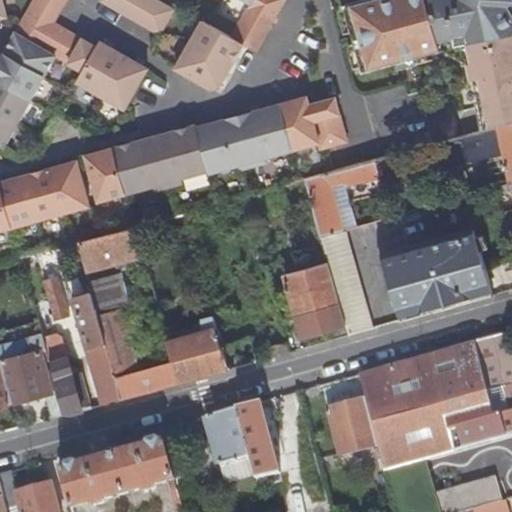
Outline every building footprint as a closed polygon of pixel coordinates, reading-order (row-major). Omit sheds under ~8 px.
[(0,144),(4,147),(55,56),(85,72),(79,83),(126,109),(150,68),(141,63),(110,46),(102,41),(99,47),(55,23),(67,0),(34,0),(5,53),(4,52),(0,58),(0,144)] [(161,34),(175,9),(158,0),(100,0),(101,0),(161,34)] [(248,0),(251,1),(231,37),(203,22),(176,70),(212,90),(221,87),(225,78),(238,55),(244,43),(257,50),(284,0),(248,0)] [(511,0),(362,0),(346,5),(365,72),(448,49),(447,47),(467,41),(474,79),(475,79),(486,129),(511,121),(511,0)] [(347,141),(335,98),(332,99),(309,105),(307,97),(301,99),(279,105),(206,125),(197,127),(196,125),(156,136),(125,144),(99,151),(86,155),(98,201),(152,186),(153,191),(183,184),(181,178),(209,171),(209,173),(237,165),(238,170),(268,162),(266,157),(319,143),(321,149),(347,141)] [(511,123),(511,121),(486,129),(387,155),(302,178),(303,180),(306,179),(378,160),(451,141),(470,135),(500,127),(511,123)] [(510,169),(511,180),(511,123),(500,127),(508,163),(503,164),(504,170),(510,169)] [(470,135),(451,141),(458,167),(477,161),(470,135)] [(0,229),(90,205),(78,160),(51,168),(24,175),(3,181),(0,181),(0,229)] [(378,160),(306,179),(319,230),(321,236),(342,230),(329,181),(346,176),(350,188),(383,179),(378,160)] [(87,272),(144,256),(136,226),(79,242),(87,272)] [(323,246),(321,236),(319,230),(314,232),(318,248),(323,246)] [(345,327),(347,336),(368,330),(342,230),(321,236),(323,246),(328,262),(345,327)] [(386,263),(401,321),(442,309),(441,304),(451,301),(453,306),(494,295),(486,269),(477,237),(452,244),(450,237),(407,249),(409,256),(386,263)] [(79,242),(69,245),(77,274),(87,272),(79,242)] [(317,334),(345,327),(328,262),(284,274),(295,316),(295,317),(301,339),(317,334)] [(97,308),(121,399),(150,390),(177,383),(172,361),(137,371),(120,309),(126,308),(118,279),(91,287),(97,308)] [(69,316),(63,291),(48,295),(55,320),(69,316)] [(441,304),(442,309),(453,306),(451,301),(441,304)] [(79,313),(103,404),(121,399),(97,308),(79,313)] [(172,361),(177,383),(205,375),(226,369),(215,327),(167,342),(172,361)] [(43,338),(64,415),(92,407),(90,404),(81,372),(72,374),(64,343),(60,345),(56,334),(43,338)] [(475,343),(488,392),(502,388),(511,385),(511,344),(509,334),(475,343)] [(44,393),(51,418),(64,415),(43,338),(42,335),(0,346),(0,362),(11,403),(44,393)] [(384,472),(426,461),(511,437),(511,412),(495,417),(488,392),(475,343),(428,356),(386,368),(359,376),(365,400),(378,447),(384,472)] [(0,405),(11,403),(0,362),(0,405)] [(511,395),(511,385),(502,388),(504,397),(511,395)] [(340,458),(378,447),(365,400),(351,404),(343,407),(328,411),(340,458)] [(255,475),(256,480),(279,474),(260,403),(238,410),(251,458),(250,458),(255,475)] [(225,483),(255,475),(250,458),(251,458),(238,410),(207,418),(225,483)] [(171,429),(158,432),(161,442),(163,442),(166,453),(187,448),(181,426),(171,429)] [(161,442),(62,470),(72,510),(92,505),(93,508),(95,508),(104,505),(105,504),(105,501),(143,490),(143,492),(146,494),(155,491),(156,489),(155,487),(168,483),(176,511),(181,511),(173,481),(167,457),(166,453),(163,442),(161,442)] [(174,455),(167,457),(173,481),(181,479),(174,455)] [(395,511),(439,511),(435,495),(426,461),(384,472),(395,511)] [(12,473),(0,476),(0,480),(8,511),(59,511),(52,486),(18,495),(12,473)] [(435,495),(439,511),(470,511),(472,511),(501,504),(495,479),(435,495)] [(0,511),(8,511),(0,480),(0,511)]
